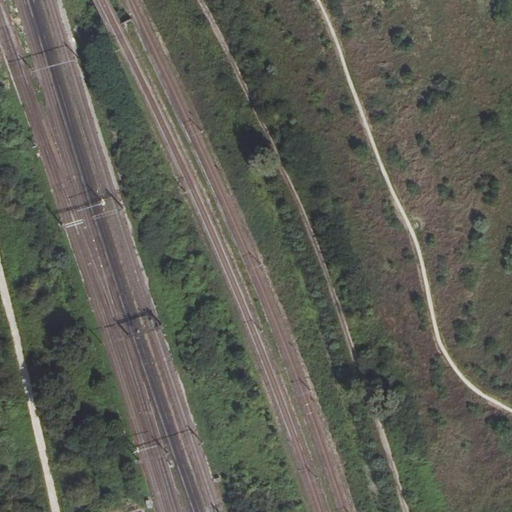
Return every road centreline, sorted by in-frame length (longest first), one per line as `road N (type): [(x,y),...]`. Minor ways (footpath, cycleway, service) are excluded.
road 1 (track): [(410,511),(306,225),(202,0)]
road 2 (track): [(0,275),(55,511)]
